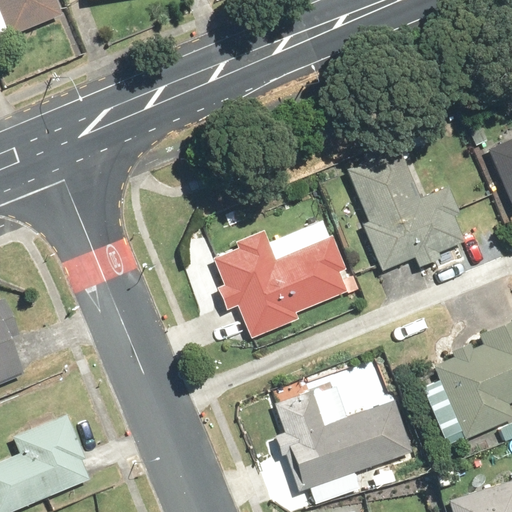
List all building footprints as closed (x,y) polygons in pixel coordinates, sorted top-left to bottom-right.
[(54,0),(0,0),(0,38),(0,40),(60,14),(54,0)] [(511,136),(484,148),(511,214),(511,213),(511,136)] [(361,160),(342,167),(383,266),(408,256),(412,265),(435,256),(433,251),(458,240),(448,215),(454,213),(443,185),(416,196),(392,139),(359,153),(361,160)] [(233,304),(245,336),(292,318),(290,312),(342,292),(335,273),(342,270),(329,237),(270,259),(259,229),(230,240),(233,247),(205,257),(215,285),(210,287),(218,309),(233,304)] [(0,376),(18,369),(6,342),(19,336),(1,296),(0,296),(0,376)] [(449,357),(430,365),(459,435),(510,413),(505,402),(511,399),(511,313),(472,330),(479,345),(469,349),(466,342),(446,350),(449,357)] [(283,453),(296,490),(409,451),(390,397),(319,422),(307,388),(266,402),(276,432),(269,434),(277,456),(283,453)] [(0,459),(0,511),(85,478),(77,459),(82,457),(64,413),(10,435),(17,452),(0,459)] [(453,464),(424,475),(431,491),(460,480),(453,464)] [(511,511),(511,477),(443,499),(447,511),(511,511)]
